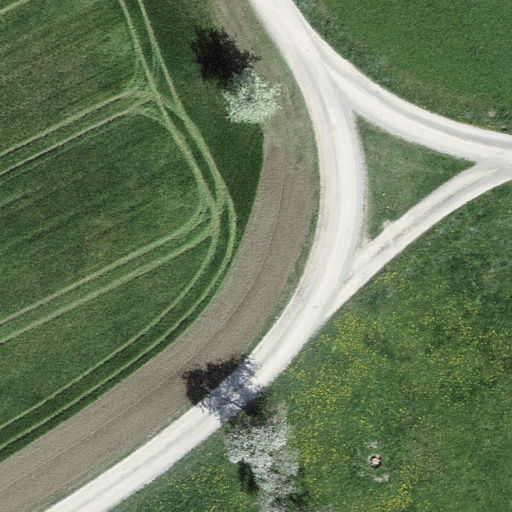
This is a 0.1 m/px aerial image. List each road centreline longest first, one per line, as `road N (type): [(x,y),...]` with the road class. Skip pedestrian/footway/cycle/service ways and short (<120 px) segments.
road 1 (track): [(260,0),(314,81),(340,153),(338,235),(297,319),(231,394),(73,511)]
road 2 (track): [(297,319),(421,216),(511,167)]
road 3 (track): [(511,158),(431,144),(314,81)]
